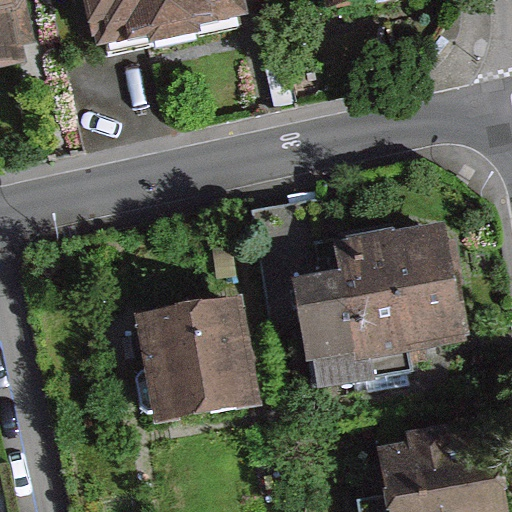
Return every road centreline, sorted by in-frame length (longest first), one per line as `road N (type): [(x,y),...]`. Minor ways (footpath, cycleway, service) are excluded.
road 1 (residential): [(0,215),(511,116)]
road 2 (residential): [(54,511),(0,233)]
